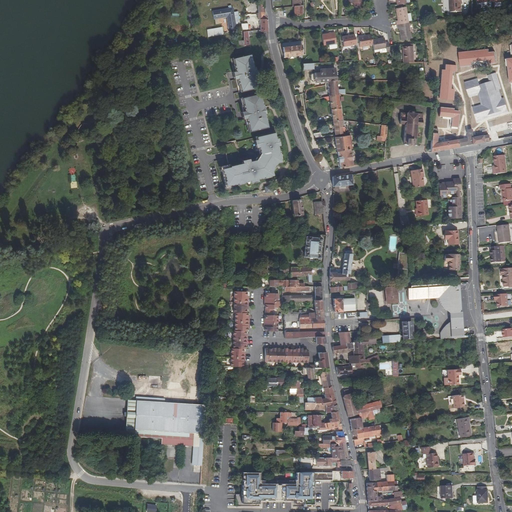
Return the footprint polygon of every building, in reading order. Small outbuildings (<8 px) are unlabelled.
[(463,4),(462,0),(450,0),(451,12),(461,12),(461,4),(463,4)] [(302,15),(302,6),(301,6),(294,7),(294,16),(295,16),(297,16),(299,16),(301,16),(302,16),(302,15)] [(226,18),(228,29),(236,28),(233,7),(212,11),(214,20),(226,18)] [(396,25),(409,23),(406,7),(395,9),(397,20),(396,21),(396,25)] [(261,30),(261,32),(263,32),(268,31),(267,19),(260,19),(260,23),(261,30)] [(399,28),(401,40),(412,38),(409,23),(396,25),(397,29),(399,28)] [(207,30),(208,37),(223,35),(222,27),(207,30)] [(261,32),(261,30),(248,31),(249,38),(253,38),(252,33),(261,32)] [(249,38),(248,31),(243,32),(244,41),(237,41),(237,48),(251,46),(249,38)] [(336,43),(334,33),(321,35),(323,45),(336,43)] [(354,35),(342,37),(344,47),(356,45),(354,35)] [(360,47),(373,45),(372,40),(371,35),(358,37),(360,47)] [(384,37),(372,40),(373,45),(374,50),(379,49),(386,48),(386,52),(390,52),(388,42),(385,42),(384,37)] [(306,41),(282,44),(282,47),(302,45),(303,55),(306,55),(306,41)] [(303,55),(302,45),(282,47),(283,58),(299,56),(299,58),(303,58),(303,55)] [(403,63),(414,63),(413,46),(403,47),(404,54),(403,54),(403,63)] [(491,64),(496,63),(494,52),(489,52),(488,49),(460,53),(461,61),(460,61),(461,67),(472,66),(471,61),(489,59),(489,61),(491,61),(491,64)] [(253,67),(250,54),(242,56),(242,57),(240,57),(239,57),(239,56),(237,56),(238,57),(230,59),(233,72),(235,79),(238,92),(258,88),(255,74),(254,67),(253,67)] [(455,72),(456,65),(444,65),(444,70),(441,69),(438,98),(453,99),(454,89),(448,89),(450,71),(455,72)] [(334,80),(336,80),(335,68),(320,69),(320,73),(314,73),(314,74),(312,74),(310,75),(311,81),(312,82),(314,82),(327,81),(329,81),(334,80)] [(478,78),(465,82),(470,96),(479,93),(482,104),(473,107),(477,121),(508,112),(504,98),(502,99),(499,90),(501,89),(496,73),(488,76),(489,82),(480,85),(478,78)] [(338,90),(336,80),(334,80),(329,81),(327,81),(329,96),(339,95),(338,94),(338,90)] [(259,93),(239,98),(242,112),(244,119),(247,132),(254,130),(257,129),(257,130),(267,128),(264,114),(263,107),(262,107),(259,93)] [(339,96),(339,95),(329,96),(329,101),(333,121),(342,120),(339,96)] [(451,117),(450,126),(457,127),(459,111),(453,110),(454,108),(439,107),(438,116),(451,117)] [(408,112),(408,113),(401,112),(400,124),(405,124),(403,144),(405,145),(413,145),(415,145),(417,125),(422,126),(423,114),(416,114),(416,113),(415,112),(414,111),(413,110),(412,110),(411,110),(410,111),(409,111),(408,112)] [(332,121),(334,129),(335,135),(345,134),(344,127),(345,126),(344,124),(343,125),(342,122),(342,120),(333,121),(332,121)] [(472,136),(472,130),(467,131),(467,138),(458,140),(458,139),(436,143),(437,136),(438,129),(432,129),(432,133),(430,152),(466,145),(468,145),(472,144),(472,137),(472,136)] [(272,133),(253,137),(254,140),(253,141),(255,148),(256,147),(257,154),(259,154),(259,156),(259,162),(257,161),(256,159),(250,161),(249,160),(242,161),(243,162),(229,165),(229,166),(221,168),(223,173),(225,179),(224,180),(225,185),(236,183),(237,184),(244,182),(243,182),(250,180),(257,179),(263,177),(263,178),(270,177),(270,176),(273,175),(272,171),(270,170),(274,162),(276,163),(280,162),(279,159),(280,159),(278,152),(278,153),(276,146),(274,139),(272,133)] [(335,137),(337,152),(350,149),(352,149),(350,135),(335,137)] [(472,144),(490,141),(491,140),(490,139),(490,138),(488,139),(488,135),(483,135),(472,137),(472,144)] [(337,152),(340,168),(353,166),(350,149),(337,152)] [(494,174),(507,173),(505,155),(494,156),(495,166),(493,166),(494,174)] [(422,169),(410,171),(413,188),(424,186),(422,178),(422,175),(423,174),(422,169)] [(378,171),(370,171),(371,181),(379,180),(378,171)] [(354,184),(353,174),(351,175),(333,177),(332,177),(333,186),(354,184)] [(453,194),(456,193),(456,190),(460,189),(460,179),(453,179),(453,182),(445,182),(445,184),(438,185),(440,196),(446,196),(446,194),(453,194)] [(501,190),(502,189),(504,201),(511,200),(511,188),(511,184),(500,185),(501,190)] [(449,207),(448,210),(449,218),(461,218),(461,214),(458,214),(458,211),(460,211),(460,207),(461,207),(461,197),(455,197),(452,198),(452,207),(449,207)] [(301,199),(300,199),(291,200),(293,217),(303,215),(301,199)] [(417,216),(428,215),(426,200),(416,201),(416,208),(417,216)] [(324,214),(322,201),(314,202),(315,214),(317,214),(324,214)] [(407,216),(400,217),(401,225),(408,225),(407,216)] [(374,221),(355,222),(356,228),(382,226),(381,219),(374,219),(374,221)] [(500,243),(511,242),(509,225),(498,226),(500,243)] [(444,231),(444,245),(458,245),(458,236),(456,236),(456,231),(444,231)] [(311,238),(306,237),(304,257),(309,257),(317,258),(319,259),(320,258),(320,256),(319,256),(321,241),(321,240),(322,239),(320,238),(319,238),(318,239),(311,238)] [(491,251),(492,263),(501,262),(500,246),(491,247),(491,251)] [(406,269),(407,253),(398,252),(397,269),(406,269)] [(336,281),(349,280),(349,274),(352,253),(345,253),(342,270),(342,274),(336,274),(336,272),(330,272),(329,281),(336,282),(336,281)] [(448,270),(459,270),(459,254),(448,254),(448,255),(444,255),(444,261),(448,261),(448,270)] [(311,267),(299,268),(300,276),(308,276),(308,282),(309,282),(312,283),(311,275),(311,267)] [(290,272),(290,277),(299,277),(299,276),(300,276),(299,268),(291,268),(290,268),(291,272),(290,272)] [(504,287),(511,286),(511,268),(501,269),(502,275),(503,275),(504,287)] [(348,283),(348,286),(344,286),(344,291),(348,290),(353,290),(353,283),(348,283)] [(410,286),(410,288),(407,288),(408,299),(421,299),(421,297),(438,296),(441,302),(442,305),(446,309),(450,313),(461,312),(459,283),(410,286)] [(322,287),(315,286),(315,295),(315,299),(314,299),(314,295),(289,296),(279,296),(279,297),(279,301),(282,301),(282,302),(288,302),(314,301),(322,300),(322,290),(322,287)] [(385,287),(386,304),(398,303),(396,287),(385,287)] [(246,292),(235,292),(234,313),(236,313),(235,331),(234,331),(234,349),(232,349),(231,367),(243,367),(243,361),(245,361),(245,354),(243,354),(243,349),(245,349),(245,344),(247,344),(247,337),(245,337),(245,331),(247,331),(247,326),(248,326),(248,319),(247,319),(247,313),(246,313),(246,306),(247,306),(247,299),(246,299),(246,292)] [(279,294),(265,294),(265,298),(264,298),(264,305),(265,305),(265,320),(264,320),(263,327),(264,327),(264,332),(277,332),(277,316),(271,316),(272,309),(273,309),(273,308),(277,308),(277,306),(283,306),(282,302),(282,301),(279,301),(279,297),(279,294)] [(507,294),(496,295),(497,300),(498,307),(508,306),(507,294)] [(333,299),(334,312),(342,311),(355,310),(354,299),(342,299),(342,298),(333,299)] [(323,310),(322,300),(314,301),(315,310),(323,310)] [(323,319),(323,310),(315,310),(315,313),(309,313),(309,315),(303,315),(300,315),(299,320),(323,319)] [(461,312),(450,313),(450,316),(450,317),(462,327),(461,315),(461,312)] [(300,315),(302,313),(284,314),(284,316),(284,322),(299,321),(299,320),(300,315)] [(462,338),(462,327),(450,317),(451,322),(446,326),(443,329),(440,333),(441,339),(462,338)] [(324,328),(323,319),(299,320),(299,321),(299,328),(324,328)] [(412,338),(411,321),(402,322),(403,339),(412,338)] [(511,327),(503,328),(503,337),(511,336),(511,327)] [(284,333),(284,338),(298,338),(315,337),(316,337),(325,337),(324,332),(319,332),(305,332),(290,332),(290,330),(284,331),(284,333)] [(337,332),(339,346),(345,345),(345,343),(349,343),(347,332),(337,332)] [(368,339),(361,340),(361,341),(360,341),(349,343),(345,343),(345,345),(339,346),(332,346),(333,354),(347,352),(347,351),(347,349),(351,348),(351,351),(353,350),(354,356),(349,356),(350,364),(363,363),(366,363),(365,359),(364,359),(363,359),(361,345),(363,345),(368,344),(368,339)] [(265,349),(264,362),(308,362),(308,352),(306,350),(303,350),(303,348),(299,348),(299,349),(296,349),(296,350),(288,350),(288,349),(284,349),(284,350),(279,350),(279,349),(272,348),(272,349),(268,349),(265,349)] [(314,361),(314,368),(315,368),(318,368),(322,368),(328,368),(327,361),(327,355),(326,353),(318,353),(318,361),(314,361)] [(335,365),(337,375),(352,374),(351,370),(356,369),(363,368),(363,363),(350,364),(349,364),(335,365)] [(306,368),(303,368),(303,374),(307,374),(308,379),(313,379),(313,378),(315,378),(314,373),(314,368),(306,368)] [(460,375),(460,369),(447,370),(448,385),(459,384),(458,375),(460,375)] [(323,388),(331,386),(329,372),(320,371),(323,387),(323,388)] [(289,386),(289,378),(277,378),(277,384),(285,384),(285,386),(289,386)] [(333,391),(331,386),(323,388),(324,393),(325,395),(326,398),(334,397),(333,391)] [(354,403),(350,389),(344,390),(345,395),(344,395),(343,398),(347,417),(357,414),(358,414),(372,410),(382,408),(380,401),(363,405),(362,401),(354,403)] [(464,407),(462,394),(452,396),(454,408),(464,407)] [(400,403),(399,396),(392,398),(394,404),(400,403)] [(201,465),(205,405),(129,400),(126,436),(161,438),(161,444),(194,445),(193,465),(201,465)] [(372,410),(358,414),(359,418),(361,417),(361,419),(368,417),(374,416),(372,410)] [(337,411),(331,412),(332,418),(329,419),(330,422),(339,420),(337,411)] [(291,417),(291,412),(280,412),(280,418),(276,418),(276,423),(286,423),(286,417),(291,417)] [(320,415),(308,415),(308,428),(320,427),(325,427),(325,423),(320,423),(320,415)] [(361,419),(361,417),(359,418),(349,419),(351,430),(361,429),(362,428),(361,419)] [(460,438),(471,436),(467,417),(456,419),(460,438)] [(328,427),(328,430),(338,427),(338,429),(342,429),(341,427),(341,426),(340,420),(339,420),(330,422),(325,423),(325,427),(328,427)] [(362,428),(361,429),(363,437),(376,435),(381,435),(379,425),(370,426),(362,428)] [(363,437),(361,429),(351,430),(352,435),(356,434),(357,439),(353,440),(355,445),(361,444),(364,441),(362,437),(363,437)] [(322,436),(322,443),(331,444),(331,443),(339,443),(345,442),(342,431),(336,432),(337,437),(325,436),(322,436)] [(331,447),(332,458),(340,458),(347,458),(345,442),(339,443),(339,446),(336,447),(335,444),(331,444),(331,447)] [(422,454),(426,454),(427,468),(439,466),(438,461),(437,461),(437,457),(436,453),(430,453),(429,446),(422,447),(422,454)] [(377,459),(377,455),(377,453),(376,452),(375,452),(367,452),(368,470),(375,469),(375,467),(375,460),(377,459)] [(465,466),(475,465),(474,453),(464,454),(465,466)] [(339,467),(339,466),(347,466),(347,468),(352,468),(351,465),(350,465),(349,458),(347,458),(340,458),(340,462),(337,462),(337,467),(339,467)] [(380,471),(380,468),(375,469),(368,470),(369,480),(381,480),(380,471)] [(242,472),(242,504),(259,504),(259,500),(296,500),(296,504),(304,504),(307,504),(313,504),(313,480),(332,480),(332,472),(296,472),(296,479),(295,479),(295,480),(259,480),(260,472),(242,472)] [(376,482),(366,483),(367,501),(377,501),(377,500),(383,500),(383,495),(377,496),(376,491),(381,491),(381,487),(376,487),(376,482)] [(387,491),(387,482),(376,482),(376,487),(381,487),(381,491),(387,491)] [(454,498),(453,486),(441,486),(442,498),(454,498)] [(488,503),(488,490),(487,490),(487,486),(478,486),(478,496),(473,496),(474,503),(479,503),(488,503)] [(377,501),(367,501),(368,504),(368,506),(379,506),(382,506),(394,504),(395,510),(394,511),(400,511),(401,510),(402,510),(407,509),(406,504),(402,506),(401,502),(400,497),(395,498),(394,498),(388,499),(383,500),(377,500),(377,501)]
